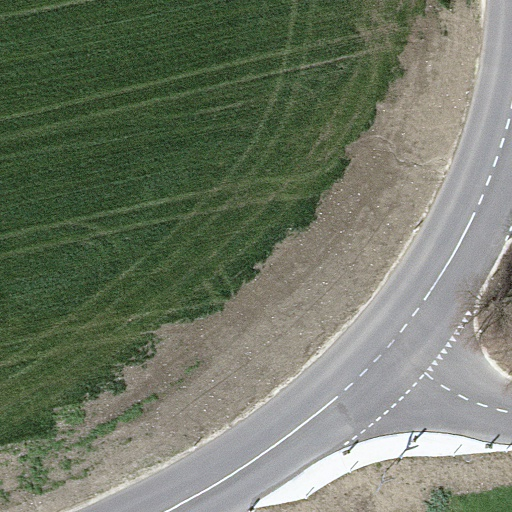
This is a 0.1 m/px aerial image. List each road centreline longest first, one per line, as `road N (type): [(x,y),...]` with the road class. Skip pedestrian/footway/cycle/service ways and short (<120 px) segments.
road 1 (tertiary): [(162,511),(254,459),(389,346)]
road 2 (tertiary): [(389,346),(462,234),(511,102)]
road 3 (tertiary): [(389,346),(482,423),(511,421)]
